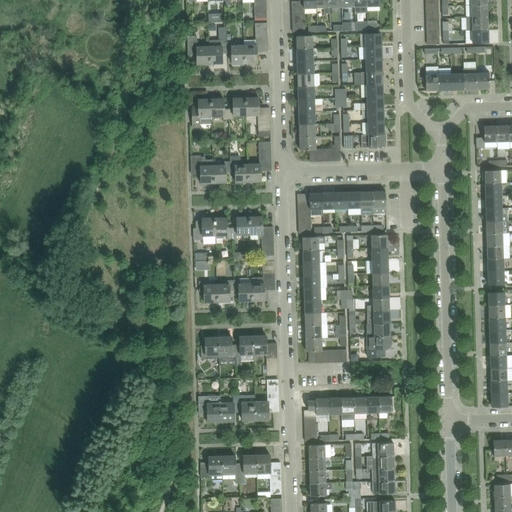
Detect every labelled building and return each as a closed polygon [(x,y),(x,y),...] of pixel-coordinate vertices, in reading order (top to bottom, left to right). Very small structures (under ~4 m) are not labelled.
[(317,8),(316,0),(303,0),(304,1),(305,7),(305,8),(317,8)] [(329,8),(329,0),(316,0),(317,8),(324,8),(324,14),(329,14),(329,8)] [(367,6),(366,0),(354,0),(355,7),(355,13),(367,12),(367,6)] [(488,17),(487,4),(472,5),(472,17),(488,17)] [(488,29),(488,17),(472,17),(466,17),(467,30),(473,30),(488,29)] [(489,42),(488,29),(473,30),(473,43),(489,42)] [(381,34),(365,34),(360,34),(360,47),(366,47),(381,46),(381,34)] [(210,64),(209,46),(197,46),(197,35),(188,35),(188,54),(197,54),(197,64),(210,64)] [(313,49),(312,36),(297,36),(297,49),(313,49)] [(223,63),(222,53),(227,53),(227,42),(227,40),(209,40),(209,46),(210,64),(223,63)] [(258,63),(257,52),(268,52),(268,41),(256,41),(256,45),(244,45),(245,63),(258,63)] [(245,63),(244,45),(236,45),(236,42),(227,42),(227,53),(232,53),(232,66),(241,65),(241,63),(245,63)] [(382,59),(381,46),(366,47),(366,59),(382,59)] [(313,61),(313,49),(297,49),(297,62),(313,61)] [(382,72),(382,59),(366,59),(367,72),(382,72)] [(314,74),(313,61),(297,62),(298,74),(314,74)] [(439,90),(439,74),(439,66),(425,67),(426,91),(439,90)] [(477,89),(476,73),(476,68),(463,68),(463,73),(464,73),(464,90),(477,89)] [(383,84),(382,72),(367,72),(361,72),(361,84),(367,84),(367,85),(383,84)] [(463,73),(451,74),(452,90),(464,90),(464,73),(463,73)] [(489,73),(477,73),(476,73),(477,89),(490,89),(489,73)] [(314,86),(314,74),(298,74),(298,87),(314,86)] [(451,74),(439,74),(439,90),(452,90),(451,74)] [(383,97),(383,84),(367,85),(367,97),(383,97)] [(314,99),(314,86),(298,87),(299,100),(314,99)] [(247,116),(246,98),(242,98),(242,96),(233,96),(233,109),(229,109),(229,120),(235,120),(235,116),(247,116)] [(259,97),(246,98),(247,116),(258,116),(258,119),(270,118),(270,108),(259,108),(259,97)] [(383,110),(383,97),(367,97),(368,103),(361,103),(361,110),(368,110),(383,110)] [(224,98),(211,99),(212,117),(223,117),(223,120),(229,120),(229,109),(224,109),(224,98)] [(212,117),(211,99),(198,99),(199,105),(192,106),(193,128),(200,127),(200,124),(212,124),(211,117),(212,117)] [(315,112),(314,99),(299,100),(299,112),(315,112)] [(384,122),(383,110),(368,110),(368,123),(384,122)] [(315,124),(315,112),(299,112),(299,125),(315,124)] [(384,135),(384,134),(384,122),(368,123),(369,135),(384,135)] [(316,137),(315,124),(299,125),(300,137),(316,137)] [(510,141),(509,125),(497,126),(497,141),(510,141)] [(497,141),(497,126),(484,126),(484,137),(476,138),(476,148),(485,148),(484,142),(497,141)] [(385,148),(384,140),(386,140),(386,134),(384,134),(384,135),(369,135),(362,135),(363,148),(369,148),(385,148)] [(332,149),(334,149),(340,148),(340,136),(334,136),(334,145),(332,145),(332,149)] [(316,150),(316,149),(316,137),(300,137),(300,150),(309,150),(316,150)] [(214,183),(213,165),(213,160),(201,160),(201,163),(196,163),(196,173),(201,173),(201,177),(199,177),(199,182),(201,181),(201,186),(210,185),(210,183),(214,183)] [(261,182),(261,171),(272,171),(272,160),(259,161),(260,164),(248,164),(249,182),(261,182)] [(226,172),(231,172),(230,161),(225,161),(225,165),(213,165),(214,183),(227,183),(226,172)] [(249,182),(248,164),(240,164),(240,161),(230,161),(231,172),(235,172),(236,183),(249,182)] [(501,183),(501,170),(485,170),(485,176),(483,176),(483,183),(486,183),(501,183)] [(502,195),(501,183),(486,183),(486,196),(502,195)] [(361,207),(360,191),(348,192),(348,208),(361,207)] [(373,207),(373,191),(360,191),(361,207),(373,207)] [(386,213),(386,191),(373,191),(373,207),(373,214),(386,213)] [(335,208),(335,192),(322,193),(323,208),(335,208)] [(348,208),(348,192),(335,192),(335,208),(348,208)] [(323,208),(322,193),(310,193),(310,202),(310,209),(311,209),(311,215),(323,215),(323,208)] [(502,208),(502,195),(486,196),(486,208),(502,208)] [(502,208),(486,208),(487,221),(503,221),(503,220),(508,220),(508,213),(508,208),(502,208)] [(264,219),(263,218),(263,216),(262,216),(260,214),(256,214),(255,216),(254,216),(254,217),(250,217),(250,235),(258,235),(258,237),(262,237),(262,238),(274,237),(274,227),(263,227),(263,223),(264,222),(264,219)] [(228,228),(228,217),(215,218),(215,236),(216,236),(216,238),(223,238),(224,237),(224,236),(227,236),(227,239),(233,239),(232,228),(228,228)] [(250,235),(250,217),(237,217),(237,228),(232,228),(233,239),(239,238),(239,235),(250,235)] [(215,236),(215,218),(202,218),(202,219),(199,219),(196,222),(196,228),(193,228),(194,240),(204,240),(204,236),(215,236)] [(503,233),(503,221),(487,221),(487,234),(503,233)] [(503,246),(503,233),(487,234),(488,246),(503,246)] [(387,247),(387,234),(372,235),(372,248),(387,247)] [(319,237),(304,237),(304,250),(319,250),(319,244),(325,244),(325,237),(319,237)] [(504,258),(503,246),(488,246),(488,259),(504,258)] [(388,260),(387,247),(372,248),(372,260),(388,260)] [(195,260),(204,259),(204,257),(197,250),(195,250),(195,260)] [(320,262),(319,250),(304,250),(304,262),(320,262)] [(504,271),(504,258),(488,259),(488,272),(504,271)] [(210,260),(196,260),(196,269),(210,268),(210,260)] [(388,273),(388,260),(372,260),(373,273),(388,273)] [(320,262),(304,262),(305,275),(320,275),(320,262)] [(504,284),(504,271),(488,272),(489,284),(504,284)] [(389,285),(388,273),(373,273),(373,286),(389,285)] [(320,275),(305,275),(305,288),(321,287),(327,287),(327,274),(320,275)] [(265,301),(265,290),(276,290),(276,279),(264,280),(264,283),(252,283),(253,301),(265,301)] [(230,291),(235,291),(234,280),(225,281),(225,284),(217,284),(218,302),(231,302),(230,291)] [(253,301),(252,283),(240,284),(240,280),(234,280),(235,291),(239,291),(240,301),(253,301)] [(218,302),(217,284),(209,285),(209,281),(199,282),(200,292),(204,292),(205,303),(218,302)] [(389,298),(389,285),(373,286),(374,298),(389,298)] [(321,300),(321,287),(305,288),(306,300),(321,300)] [(505,305),(505,292),(489,293),(490,305),(505,305)] [(389,310),(389,298),(374,298),(374,305),(367,305),(367,311),(374,311),(389,310)] [(356,311),(355,299),(347,299),(348,308),(350,308),(350,312),(356,311)] [(321,312),(321,300),(306,300),(306,313),(321,312)] [(506,318),(505,305),(490,305),(490,318),(506,318)] [(390,323),(389,310),(374,311),(374,323),(390,323)] [(322,325),(321,312),(306,313),(306,325),(322,325)] [(506,330),(506,318),(490,318),(490,331),(506,330)] [(390,335),(390,323),(374,323),(375,336),(390,335)] [(322,337),(322,325),(306,325),(307,338),(322,337)] [(506,343),(506,330),(490,331),(491,343),(506,343)] [(391,348),(390,341),(392,341),(392,336),(390,336),(390,335),(375,336),(367,336),(367,337),(368,356),(368,357),(385,356),(384,348),(391,348)] [(240,347),(236,347),(237,358),(237,363),(241,363),(241,357),(241,354),(254,354),(254,336),(240,336),(240,347)] [(267,346),(267,336),(254,336),(254,354),(267,354),(267,356),(278,356),(277,343),(271,343),(271,346),(267,346)] [(202,346),(201,346),(202,359),(219,358),(219,337),(205,337),(206,348),(202,348),(202,346)] [(232,337),(219,337),(219,358),(237,358),(236,347),(233,347),(232,337)] [(322,350),(322,337),(307,338),(307,351),(316,351),(316,350),(322,350)] [(507,355),(506,343),(491,343),(491,356),(507,355)] [(507,368),(507,355),(491,356),(491,368),(507,368)] [(508,380),(507,368),(491,368),(492,381),(508,380)] [(508,393),(508,380),(492,381),(492,394),(508,393)] [(508,406),(508,393),(492,394),(493,406),(508,406)] [(256,394),(238,395),(238,410),(242,409),(243,420),(256,419),(255,402),(256,402),(256,394)] [(233,402),(221,403),(221,421),(223,423),(226,423),(228,420),(234,420),(234,410),(238,410),(238,395),(233,395),(233,402)] [(379,412),(379,396),(367,397),(367,412),(379,412)] [(392,396),(379,396),(379,412),(379,418),(387,418),(387,412),(392,411),(392,396)] [(355,413),(354,397),(341,398),(341,413),(342,413),(342,419),(355,419),(355,413)] [(367,412),(367,397),(354,397),(355,413),(367,412)] [(273,408),(273,411),(279,411),(279,398),(268,399),(268,401),(256,402),(255,402),(256,419),(269,419),(269,409),(273,408)] [(316,400),(308,401),(309,410),(317,409),(317,414),(318,414),(330,414),(329,398),(316,399),(316,400)] [(341,413),(341,398),(329,398),(330,414),(341,413)] [(221,421),(221,403),(208,403),(208,400),(199,401),(199,413),(204,413),(204,411),(208,411),(208,415),(207,416),(207,418),(208,419),(208,421),(214,421),(216,423),(220,423),(221,421)] [(506,455),(506,440),(494,440),(494,455),(506,455)] [(393,442),(373,443),(373,456),(394,455),(393,442)] [(326,457),(325,444),(309,445),(310,458),(326,457)] [(244,466),(240,466),(240,483),(245,483),(245,473),(257,473),(257,455),(244,456),(244,466)] [(271,465),(270,455),(257,455),(257,473),(270,473),(270,475),(281,475),(281,462),(274,462),(274,465),(271,465)] [(395,468),(394,455),(373,456),(374,468),(379,468),(395,468)] [(223,474),(222,456),(209,457),(209,467),(205,467),(205,464),(201,465),(201,478),(210,477),(210,474),(223,474)] [(236,456),(222,456),(223,474),(236,474),(236,483),(240,483),(240,466),(236,466),(236,456)] [(326,470),(326,457),(310,458),(310,463),(308,464),(309,469),(310,470),(310,471),(326,470)] [(395,480),(395,468),(379,468),(374,468),(372,468),(373,481),(379,481),(395,480)] [(326,482),(326,470),(310,471),(311,483),(326,483),(326,482)] [(396,493),(395,480),(379,481),(373,481),(373,494),(396,493)] [(327,495),(327,488),(332,488),(332,482),(326,482),(326,483),(311,483),(311,496),(327,495)] [(355,498),(355,482),(353,482),(347,482),(346,482),(346,489),(349,489),(349,498),(355,498)] [(510,497),(510,484),(495,485),(495,497),(510,497)] [(511,508),(510,497),(495,497),(496,509),(511,509),(511,508)] [(395,511),(396,501),(374,502),(374,511),(395,511)] [(327,511),(327,503),(311,504),(311,511),(327,511)]
